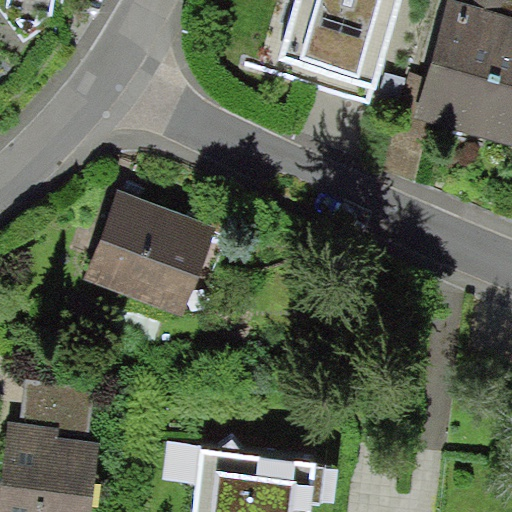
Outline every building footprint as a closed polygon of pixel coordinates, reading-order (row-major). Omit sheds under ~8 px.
[(0,0),(0,1),(18,30),(46,12),(53,0),(0,0)] [(399,0),(285,0),(261,73),(367,106),(399,0)] [(511,0),(443,0),(412,112),(511,139),(511,0)] [(212,227),(111,189),(76,280),(177,319),(212,227)] [(57,428),(8,421),(0,476),(0,511),(88,511),(98,443),(56,437),(57,428)] [(303,511),(311,458),(195,443),(185,511),(303,511)]
